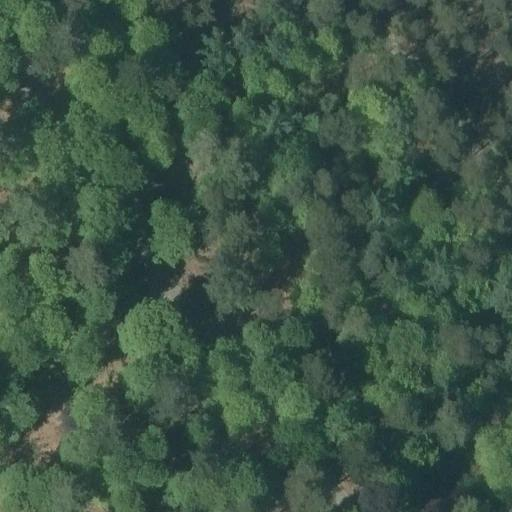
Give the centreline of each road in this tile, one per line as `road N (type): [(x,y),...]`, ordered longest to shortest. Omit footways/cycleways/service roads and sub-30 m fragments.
road 1 (unclassified): [(0,53),(189,302),(384,511)]
road 2 (unknown): [(0,322),(182,300),(222,309),(454,417),(511,453)]
